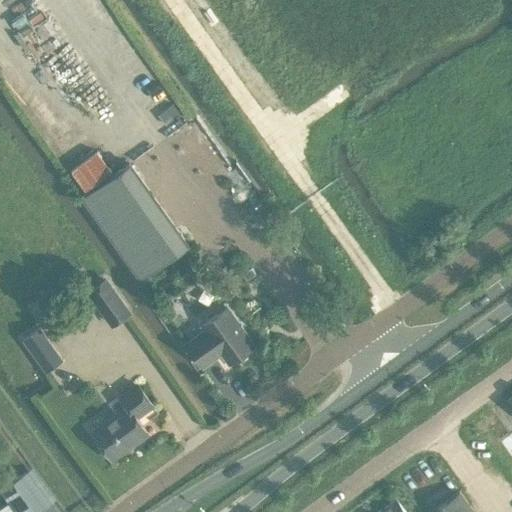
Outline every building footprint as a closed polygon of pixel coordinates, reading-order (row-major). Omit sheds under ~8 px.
[(82,196),(140,279),(188,244),(130,162),(82,196)] [(129,311),(106,279),(89,290),(113,323),(129,311)] [(221,353),(229,363),(255,344),(241,324),(240,324),(240,321),(238,320),(238,319),(228,305),(201,325),(204,329),(185,342),(203,366),(221,353)] [(39,326),(23,338),(46,370),(62,359),(39,326)] [(112,457),(147,431),(136,415),(152,403),(138,384),(121,396),(128,406),(93,431),(112,457)] [(511,431),(505,437),(499,441),(511,459),(511,431)] [(27,470),(0,490),(15,511),(38,511),(51,503),(27,470)] [(427,511),(475,511),(459,489),(427,511)] [(379,510),(380,511),(406,511),(396,497),(379,510)]
